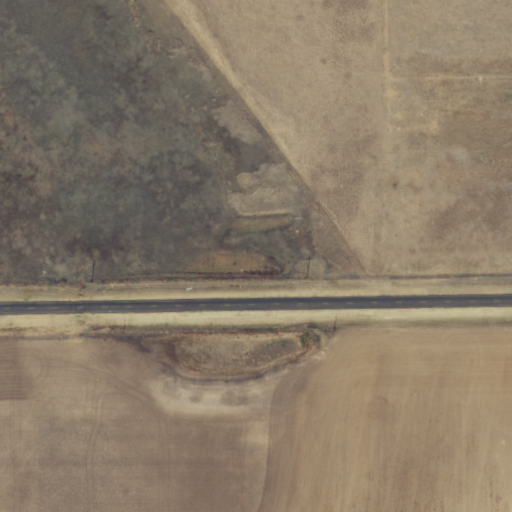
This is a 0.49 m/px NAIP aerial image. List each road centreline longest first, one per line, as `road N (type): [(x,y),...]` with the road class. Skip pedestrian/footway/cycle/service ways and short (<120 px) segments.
road 1 (secondary): [(0,317),(511,310)]
road 2 (residential): [(363,312),(389,213),(384,0)]
